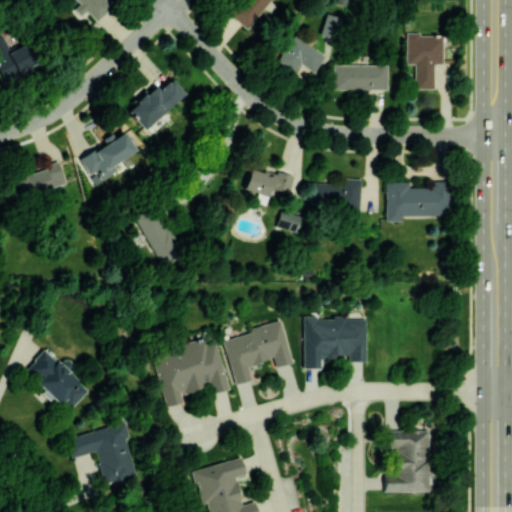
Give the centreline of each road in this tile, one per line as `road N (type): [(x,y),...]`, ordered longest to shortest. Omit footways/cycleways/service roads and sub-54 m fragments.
road 1 (residential): [(161,0),(248,92),(306,127),(350,135),(494,135)]
road 2 (residential): [(494,390),(334,393),(198,432)]
road 3 (secondary): [(493,511),(494,282)]
road 4 (residential): [(0,130),(66,100),(168,7)]
road 5 (residential): [(360,391),(359,511)]
